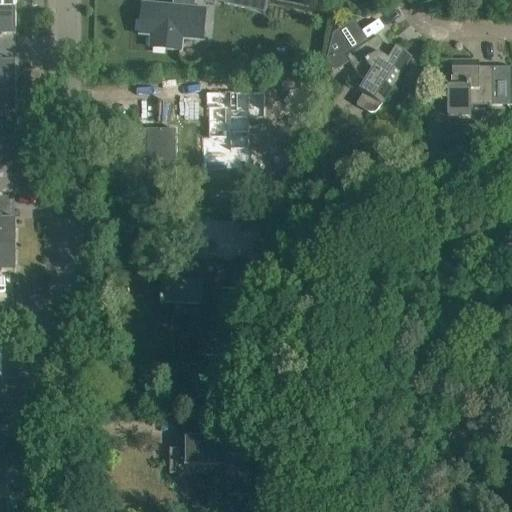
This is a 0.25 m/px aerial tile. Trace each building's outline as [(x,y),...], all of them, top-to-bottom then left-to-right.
[(0,0),(0,10),(15,10),(15,0),(0,0)] [(142,5),(139,36),(151,37),(150,50),(179,52),(180,40),(187,40),(194,41),(202,42),(205,10),(197,9),(197,0),(173,0),(173,7),(142,5)] [(224,0),(223,4),(250,10),(252,0),(224,0)] [(0,39),(1,39),(1,37),(15,37),(15,10),(0,10),(0,39)] [(332,37),(327,59),(344,48),(335,35),(332,37)] [(349,56),(347,57),(350,62),(360,77),(366,81),(360,91),(365,93),(357,105),(371,114),(375,113),(378,111),(401,75),(411,58),(396,48),(392,54),(386,50),(378,37),(349,56)] [(0,89),(16,89),(16,63),(1,62),(1,60),(0,59),(0,89)] [(442,83),(442,84),(442,85),(443,86),(443,87),(444,87),(444,88),(445,88),(446,89),(447,89),(447,117),(467,117),(471,117),(471,107),(493,107),(511,107),(511,68),(493,68),(479,68),(470,68),(470,62),(452,63),(452,79),(447,79),(446,79),(445,79),(444,79),(444,80),(443,80),(443,81),(442,82),(442,83)] [(309,75),(280,76),(281,102),(301,102),(301,91),(309,91),(309,75)] [(0,118),(2,118),(2,116),(4,115),(5,117),(10,117),(10,115),(16,115),(16,89),(0,89),(0,118)] [(251,95),(226,95),(206,95),(206,111),(208,111),(209,150),(206,150),(207,171),(252,170),(251,95)] [(289,111),(281,111),(282,124),(290,124),(289,111)] [(0,167),(16,168),(16,141),(2,141),(2,139),(0,138),(0,167)] [(507,140),(498,141),(499,153),(508,152),(507,140)] [(0,196),(2,197),(2,194),(16,194),(16,168),(0,167),(0,196)] [(0,246),(16,246),(16,220),(14,220),(2,220),(2,217),(0,217),(0,246)] [(249,221),(206,220),(205,235),(216,235),(216,253),(248,253),(249,221)] [(0,275),(2,276),(2,273),(16,273),(16,246),(0,246),(0,275)] [(251,266),(250,266),(250,277),(278,277),(278,251),(253,248),(251,266)] [(160,298),(160,306),(163,306),(163,304),(200,305),(200,340),(198,340),(198,357),(218,357),(220,357),(221,300),(221,299),(221,290),(236,291),(236,266),(173,266),(173,282),(161,281),(161,298),(160,298)] [(0,434),(18,434),(17,401),(7,402),(6,379),(2,379),(1,351),(0,351),(0,434)] [(249,437),(205,437),(185,437),(185,449),(169,449),(169,474),(226,474),(226,496),(249,496),(249,437)]
